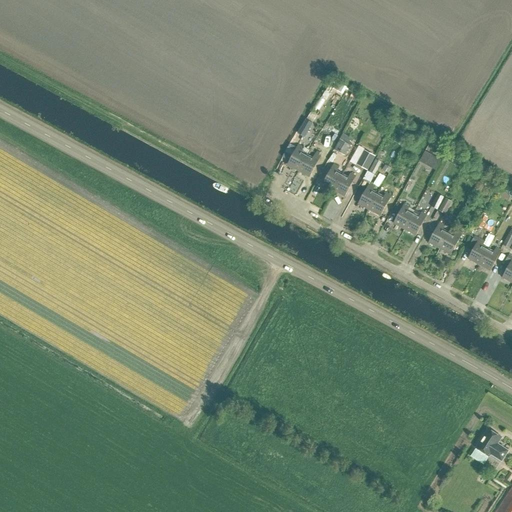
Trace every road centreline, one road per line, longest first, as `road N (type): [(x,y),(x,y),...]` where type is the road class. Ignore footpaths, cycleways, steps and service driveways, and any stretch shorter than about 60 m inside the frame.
road 1 (secondary): [(511,389),(0,111)]
road 2 (residential): [(511,333),(265,198)]
